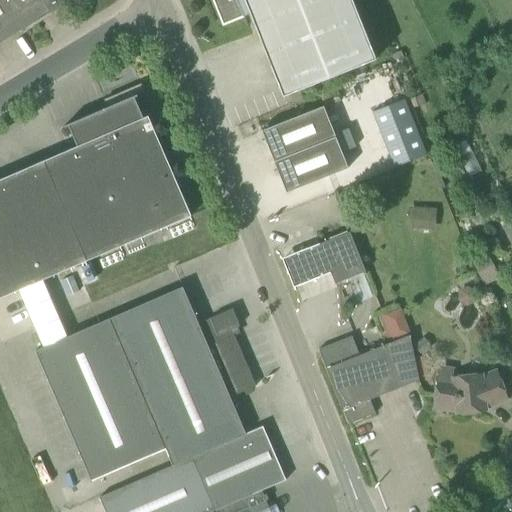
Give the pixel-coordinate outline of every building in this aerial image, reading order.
[(0,0),(0,44),(50,14),(51,14),(53,13),(45,0),(0,0)] [(45,0),(53,13),(74,0),(45,0)] [(212,0),(223,26),(251,15),(284,97),(377,60),(352,0),(212,0)] [(410,110),(426,104),(423,95),(407,101),(410,110)] [(0,180),(0,297),(0,299),(19,291),(43,280),(192,216),(149,116),(144,118),(136,101),(109,113),(107,109),(75,123),(75,122),(65,126),(65,128),(69,127),(77,147),(0,180)] [(274,162),(336,138),(324,106),(262,131),(274,162)] [(274,162),(287,193),(349,169),(336,138),(274,162)] [(408,208),(407,229),(435,231),(437,210),(408,208)] [(350,233),(320,245),(322,250),(331,272),(333,279),(335,284),(365,272),(350,233)] [(333,279),(322,250),(287,264),(298,293),(333,279)] [(497,274),(487,255),(472,263),(482,282),(497,274)] [(67,297),(79,292),(73,276),(61,281),(67,297)] [(44,348),(68,337),(43,280),(19,291),(44,348)] [(247,435),(246,434),(230,398),(256,387),(232,330),(240,327),(232,310),(199,324),(183,287),(68,337),(44,348),(35,351),(92,481),(166,450),(173,466),(173,467),(247,435)] [(393,341),(410,334),(400,308),(377,317),(382,331),(383,331),(387,340),(391,338),(393,341)] [(402,387),(418,381),(409,336),(386,345),(402,387)] [(360,356),(352,337),(319,350),(349,424),(375,414),(370,400),(402,387),(386,345),(360,356)] [(494,405),(507,400),(494,372),(477,378),(476,375),(453,378),(453,381),(438,379),(434,408),(457,412),(457,414),(486,411),(485,402),(492,401),(494,405)] [(270,511),(261,491),(285,480),(263,427),(246,434),(247,435),(173,467),(173,466),(100,498),(105,511),(270,511)]
